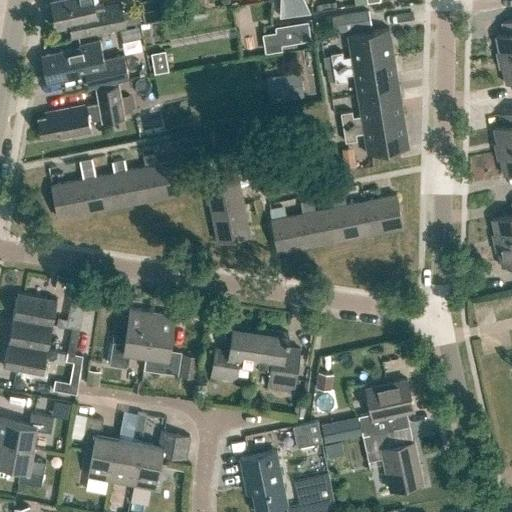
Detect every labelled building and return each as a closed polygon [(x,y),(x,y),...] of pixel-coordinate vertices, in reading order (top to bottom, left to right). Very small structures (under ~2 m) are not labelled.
[(95,10),(93,0),(53,0),(51,0),(57,28),(71,25),(73,37),(125,27),(121,5),(95,10)] [(162,0),(150,0),(140,2),(144,23),(166,19),(162,0)] [(303,4),(305,3),(304,0),(279,0),(280,16),(304,13),(303,4)] [(372,27),(369,10),(344,15),(347,31),(372,27)] [(266,30),(269,48),(285,45),(284,40),(314,36),(311,18),(278,22),(279,28),(266,30)] [(394,58),(389,28),(347,34),(351,56),(343,57),(342,51),(331,53),(333,68),(394,58)] [(511,32),(496,36),(501,60),(511,57),(511,32)] [(104,61),(99,39),(79,44),(80,47),(41,55),(47,82),(86,74),(89,87),(129,78),(124,57),(104,61)] [(168,70),(165,51),(151,54),(155,72),(168,70)] [(511,57),(501,60),(506,84),(511,82),(511,57)] [(399,87),(394,58),(333,68),(335,82),(347,81),(346,75),(354,73),(357,94),(399,87)] [(300,72),(274,76),(278,102),(304,97),(300,72)] [(121,97),(119,85),(97,89),(99,102),(85,105),(46,112),(47,116),(39,118),(42,136),(64,132),(65,137),(91,132),(89,121),(102,119),(103,121),(125,117),(124,114),(133,112),(130,95),(121,97)] [(404,117),(399,87),(357,94),(361,115),(353,117),(352,111),(340,113),(343,127),(404,117)] [(511,148),(511,111),(500,114),(503,125),(494,127),(499,151),(511,148)] [(409,147),(404,117),(343,127),(345,142),(357,140),(356,134),(364,133),(367,154),(409,147)] [(358,166),(354,148),(344,150),(347,168),(358,166)] [(511,148),(499,151),(504,175),(511,173),(511,148)] [(155,153),(143,156),(145,167),(151,199),(153,199),(183,193),(177,160),(158,164),(155,153)] [(124,159),(112,162),(114,173),(120,205),(123,205),(151,199),(145,167),(126,170),(124,159)] [(94,165),(80,168),(83,179),(89,212),(94,211),(120,205),(114,173),(96,176),(94,165)] [(244,204),(237,172),(205,179),(211,211),(244,204)] [(83,179),(52,185),(58,218),(89,212),(83,179)] [(396,194),(365,201),(371,233),(403,227),(396,194)] [(371,233),(365,201),(334,207),(340,239),(371,233)] [(256,214),(254,202),(244,204),(211,211),(218,242),(250,235),(246,216),(256,214)] [(309,245),(303,213),(286,216),(284,206),(269,209),(271,219),(278,252),(309,245)] [(340,239),(334,207),(303,213),(309,245),(340,239)] [(511,214),(492,219),(497,243),(511,239),(511,214)] [(511,239),(497,243),(502,267),(511,265),(511,266),(511,239)] [(52,324),(57,299),(18,291),(13,317),(52,324)] [(63,326),(72,327),(80,329),(85,301),(72,299),(68,318),(59,317),(57,325),(63,326)] [(146,355),(152,312),(130,308),(124,343),(113,341),(109,364),(126,367),(128,352),(146,355)] [(176,315),(152,312),(146,355),(144,370),(178,375),(182,352),(170,350),(176,315)] [(48,349),(52,324),(13,317),(8,342),(48,349)] [(254,368),(260,328),(233,324),(229,351),(215,349),(210,378),(236,382),(239,365),(254,368)] [(76,354),(80,329),(72,327),(68,352),(76,354)] [(301,349),(286,347),(288,333),(260,328),(254,368),(270,370),(267,387),(294,391),(301,349)] [(43,374),(48,349),(8,342),(4,367),(43,374)] [(84,355),(76,354),(68,352),(66,360),(74,361),(70,382),(55,379),(54,389),(77,394),(84,355)] [(98,387),(100,372),(88,370),(86,385),(98,387)] [(331,390),(333,374),(325,372),(318,371),(316,388),(331,390)] [(358,416),(363,435),(390,429),(387,415),(414,409),(407,379),(366,388),(371,413),(358,416)] [(140,393),(142,383),(135,382),(133,391),(140,393)] [(47,410),(49,400),(36,398),(35,408),(47,410)] [(303,418),(305,399),(296,398),(293,416),(303,418)] [(145,422),(146,414),(130,411),(129,419),(145,422)] [(51,433),(54,416),(31,412),(29,424),(0,418),(0,442),(32,448),(36,430),(51,433)] [(110,480),(119,437),(101,434),(103,419),(87,416),(83,439),(94,441),(88,475),(110,480)] [(293,425),(297,447),(322,441),(318,420),(293,425)] [(338,420),(321,424),(325,442),(342,438),(338,420)] [(394,445),(390,429),(363,435),(368,461),(383,458),(390,490),(423,483),(414,441),(394,445)] [(186,459),(190,435),(162,430),(159,445),(141,441),(133,484),(156,488),(162,454),(186,459)] [(133,484),(141,441),(119,437),(110,480),(133,484)] [(52,440),(51,446),(56,450),(62,448),(63,442),(59,438),(52,440)] [(29,466),(32,448),(0,442),(0,465),(20,469),(18,481),(41,485),(44,469),(29,466)] [(256,511),(288,505),(276,450),(240,458),(245,482),(250,481),(256,511)] [(299,503),(288,505),(289,511),(336,511),(328,472),(294,479),(299,503)]
